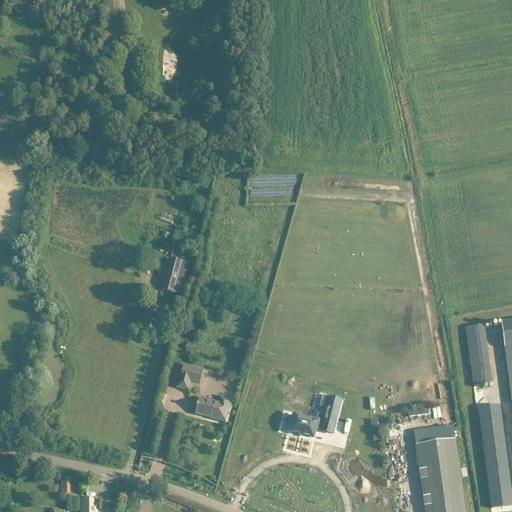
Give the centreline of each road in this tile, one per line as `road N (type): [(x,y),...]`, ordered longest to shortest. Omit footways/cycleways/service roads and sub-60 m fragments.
road 1 (track): [(484,511),(453,319),(511,309)]
road 2 (unclassified): [(232,511),(137,478),(0,448)]
